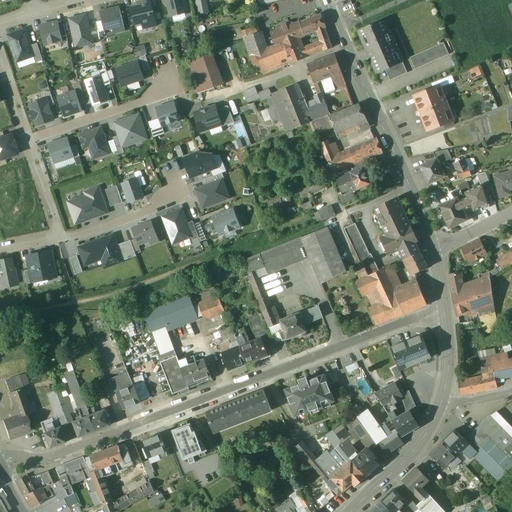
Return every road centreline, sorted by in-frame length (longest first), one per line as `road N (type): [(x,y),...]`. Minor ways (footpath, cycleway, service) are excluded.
road 1 (residential): [(443,308),(48,458),(0,459)]
road 2 (tertiary): [(434,251),(324,0)]
road 3 (residential): [(27,141),(147,100),(169,81)]
road 4 (secondary): [(350,511),(417,446),(440,403)]
road 5 (residential): [(59,238),(167,203),(173,185)]
